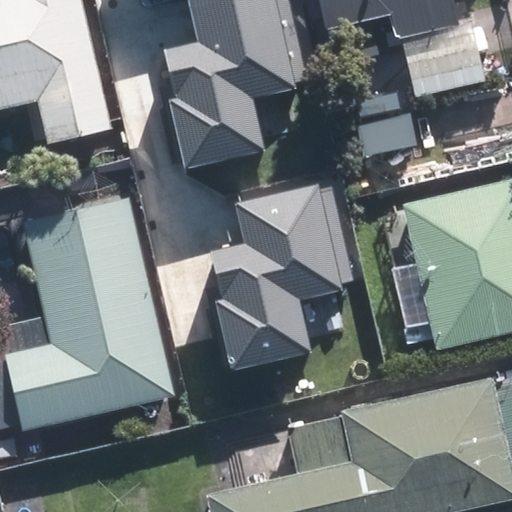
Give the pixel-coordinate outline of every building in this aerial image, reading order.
[(116,128),(86,0),(0,0),(0,108),(39,100),(49,143),(116,128)] [(307,88),(286,0),(143,0),(161,75),(230,59),(241,103),(307,88)] [(460,18),(456,0),(320,0),(327,28),(395,13),(413,93),(484,78),(471,15),(460,18)] [(511,176),(403,202),(437,349),(511,331),(511,176)] [(173,393),(129,196),(23,221),(51,341),(4,352),(22,428),(173,393)] [(511,378),(494,383),(493,377),(287,422),(298,471),(208,492),(212,511),(449,511),(511,498),(511,378)]
